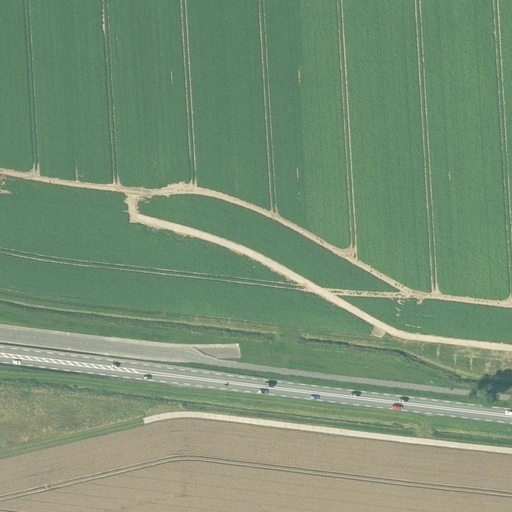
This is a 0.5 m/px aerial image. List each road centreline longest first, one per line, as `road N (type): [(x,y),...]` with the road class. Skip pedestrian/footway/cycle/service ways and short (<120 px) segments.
road 1 (track): [(0,453),(178,414),(511,451)]
road 2 (primary): [(106,368),(511,416)]
road 3 (track): [(511,348),(399,334),(251,253),(141,218)]
road 4 (track): [(0,313),(159,335),(176,341),(182,355)]
road 5 (track): [(166,384),(0,374)]
